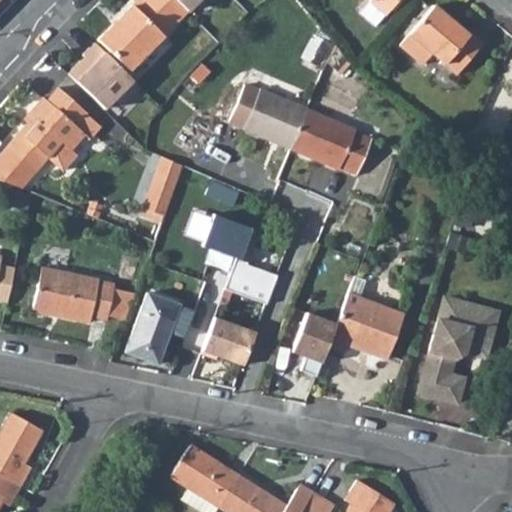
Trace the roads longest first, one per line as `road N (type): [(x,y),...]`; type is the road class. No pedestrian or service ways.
road 1 (residential): [(105,388),(414,452),(447,473)]
road 2 (unknown): [(260,183),(313,207),(249,418)]
road 3 (residential): [(46,511),(100,420),(105,388)]
